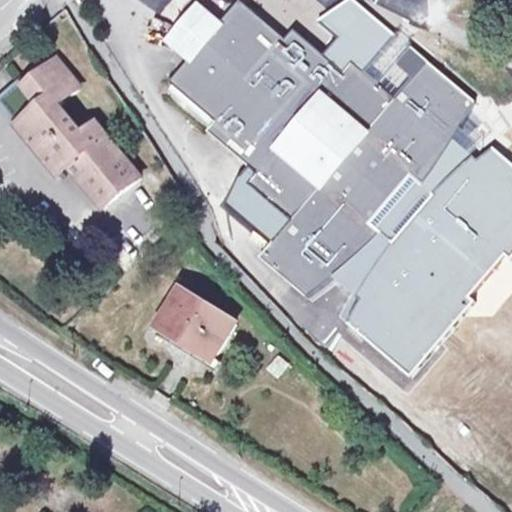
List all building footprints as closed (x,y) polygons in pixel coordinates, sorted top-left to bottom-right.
[(374,227),(415,179),(426,188),(450,154),(457,141),(478,103),(431,63),(400,101),(391,94),(366,72),(397,37),(369,11),(356,0),(350,0),(333,13),(326,18),(321,22),(342,38),(326,56),(298,33),(290,43),(244,4),(225,26),(222,26),(220,26),(218,26),(216,26),(214,26),(211,27),(207,28),(206,29),(204,30),(202,32),(200,33),(199,35),(198,35),(197,36),(197,37),(195,39),(195,40),(194,41),(194,42),(193,43),(193,44),(192,46),(192,47),(192,50),(191,52),(191,54),(191,56),(192,58),(192,60),(193,62),(193,64),(174,87),(220,125),(211,137),(260,179),(251,189),(295,225),(263,263),(310,303),(337,281),(351,270),(385,237),(374,227)] [(177,50),(193,64),(193,62),(192,60),(192,58),(191,56),(191,54),(191,52),(192,50),(192,47),(192,46),(193,44),(193,43),(194,42),(194,41),(195,40),(195,39),(197,37),(197,36),(198,35),(199,35),(200,33),(202,32),(204,30),(206,29),(207,28),(211,27),(214,26),(216,26),(218,26),(220,26),(222,26),(225,26),(208,13),(177,50)] [(391,94),(400,101),(431,63),(415,49),(400,66),(409,73),(391,94)] [(63,170),(74,161),(87,177),(92,182),(109,202),(143,174),(99,121),(88,130),(62,99),(82,82),(61,56),(29,84),(32,87),(14,102),(28,118),(23,122),(63,170)] [(362,301),(348,324),(413,379),(477,304),(470,300),(507,255),(511,259),(511,163),(495,149),(479,162),(457,141),(450,154),(426,188),(415,179),(374,227),(385,237),(351,270),(337,281),(362,301)] [(240,324),(185,289),(161,326),(216,361),(240,324)]
